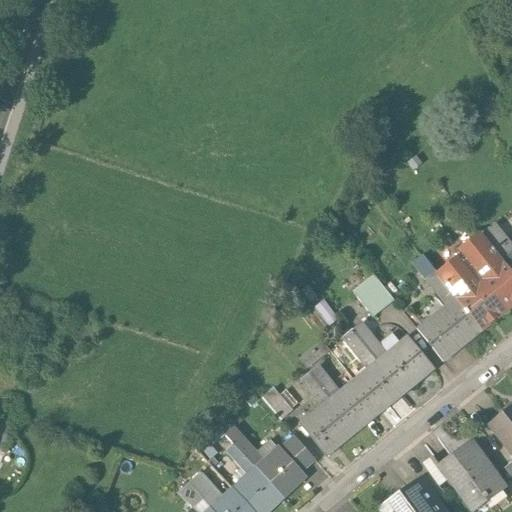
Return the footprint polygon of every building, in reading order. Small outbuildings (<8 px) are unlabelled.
[(463,245),(507,302),(511,297),(511,255),(505,247),(482,219),(457,238),(463,245)] [(507,302),(463,245),(439,265),(455,285),(484,320),(507,302)] [(378,318),(400,300),(379,274),(357,292),(378,318)] [(455,285),(420,313),(449,349),(484,320),(455,285)] [(409,321),(382,342),(411,379),(438,358),(409,321)] [(382,342),(355,363),(383,400),(411,379),(382,342)] [(355,363),(327,384),(356,421),(383,400),(355,363)] [(329,442),(356,421),(327,384),(300,405),(329,442)] [(511,393),(491,408),(511,436),(511,393)] [(14,413),(0,408),(0,444),(4,446),(14,413)] [(477,426),(440,450),(470,495),(507,470),(477,426)] [(264,452),(290,483),(319,459),(293,428),(264,452)] [(235,477),(261,507),(290,483),(264,452),(235,477)] [(461,511),(426,460),(381,491),(395,511),(461,511)] [(206,501),(215,511),(255,511),(261,507),(235,477),(206,501)] [(215,511),(206,501),(192,511),(215,511)]
